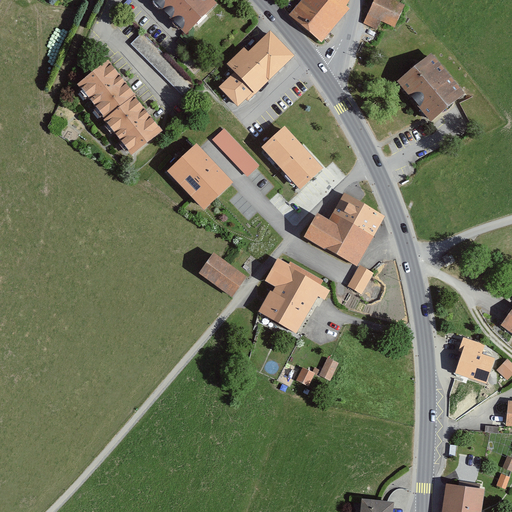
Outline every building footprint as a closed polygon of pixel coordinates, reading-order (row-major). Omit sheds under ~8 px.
[(211,4),(207,0),(143,0),(179,35),(211,4)] [(298,0),(286,13),(317,41),(347,9),(341,6),(345,0),(298,0)] [(396,2),(390,0),(372,0),(362,24),(382,33),(396,2)] [(288,56),(264,31),(243,52),(239,48),(221,65),(249,94),(288,56)] [(194,83),(141,33),(129,45),(182,96),(194,83)] [(426,53),(392,80),(424,121),(459,94),(426,53)] [(102,60),(70,84),(125,156),(158,131),(102,60)] [(323,165),(285,123),(262,143),(300,185),(323,165)] [(212,138),(247,176),(260,164),(225,126),(212,138)] [(233,179),(196,142),(165,171),(202,209),(233,179)] [(383,217),(344,195),(330,221),(319,215),(307,236),(357,264),(383,217)] [(243,276),(209,252),(194,273),(228,297),(243,276)] [(331,290),(278,261),(267,281),(275,285),(260,312),(295,332),(315,296),(324,302),(331,290)] [(372,273),(358,265),(346,287),(360,294),(372,273)] [(511,304),(498,325),(511,334),(511,304)] [(478,345),(461,339),(450,373),(483,384),(491,358),(476,353),(478,345)] [(328,356),(320,374),(331,379),(339,361),(328,356)] [(511,366),(505,360),(495,370),(506,381),(511,374),(511,366)] [(304,365),(297,379),(310,385),(316,371),(304,365)] [(511,402),(505,402),(503,427),(511,427),(511,402)] [(511,466),(511,458),(505,456),(501,469),(510,472),(511,466)] [(508,477),(499,474),(494,487),(503,490),(508,477)] [(477,511),(480,489),(442,484),(438,511),(477,511)] [(387,511),(389,502),(357,498),(355,511),(387,511)]
